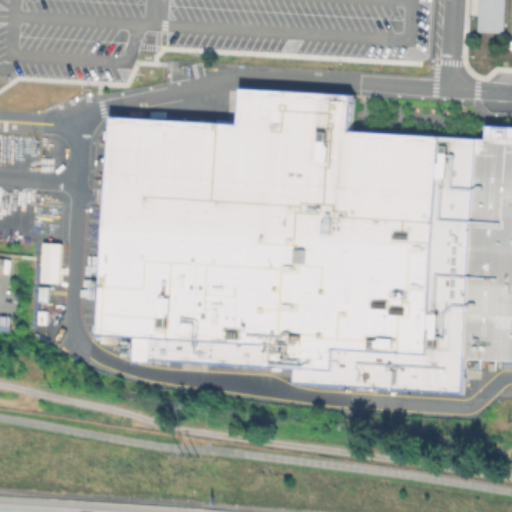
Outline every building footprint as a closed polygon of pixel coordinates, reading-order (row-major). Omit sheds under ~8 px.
[(506,0),(505,32),(481,32),(481,0),(506,0)] [(445,138),(431,354),(339,348),(338,372),(271,367),(271,343),(104,332),(116,118),(244,125),(246,90),(356,96),(354,132),(445,138)] [(300,371),(338,372),(339,348),(431,354),(445,138),(492,140),(493,132),(511,133),(511,360),(468,358),(466,393),(300,383),(300,371)] [(59,282),(60,242),(41,242),(40,282),(59,282)] [(271,367),(136,360),(137,347),(103,345),(104,332),(271,343),(271,367)]
